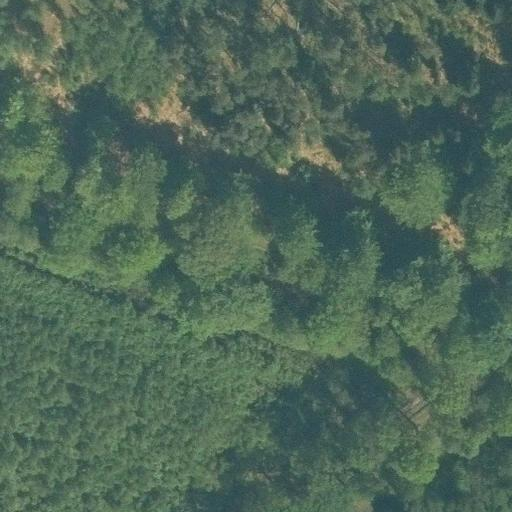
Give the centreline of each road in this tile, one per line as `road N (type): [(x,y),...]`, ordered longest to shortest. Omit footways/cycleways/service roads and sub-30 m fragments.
road 1 (track): [(511,352),(489,334),(0,155)]
road 2 (track): [(271,511),(511,317)]
